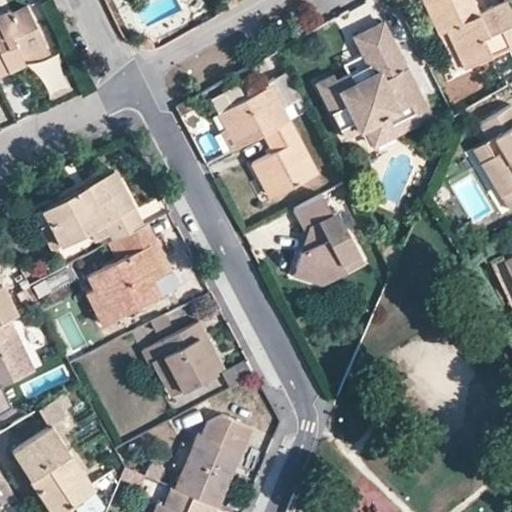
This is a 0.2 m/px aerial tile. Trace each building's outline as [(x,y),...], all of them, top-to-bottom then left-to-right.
[(467,65),(511,43),(511,18),(503,0),(495,0),(474,9),(466,13),(461,5),(470,0),(419,0),(435,32),(442,29),(448,25),(467,65)] [(466,13),(474,9),(470,0),(461,5),(466,13)] [(0,71),(46,49),(24,4),(7,13),(5,8),(0,10),(0,71)] [(356,70),(351,72),(334,81),(331,76),(315,84),(342,139),(362,129),(378,120),(384,118),(393,134),(417,122),(405,96),(414,91),(379,23),(352,37),(366,64),(371,73),(361,78),(356,70)] [(467,65),(448,25),(442,29),(461,67),(467,65)] [(366,64),(356,70),(361,78),(371,73),(366,64)] [(266,84),(278,107),(298,97),(283,70),(264,81),(266,84)] [(56,71),(36,81),(43,95),(63,84),(56,71)] [(210,98),(218,112),(244,97),(237,84),(210,98)] [(225,126),(236,148),(260,135),(286,121),(278,107),(266,84),(244,97),(218,112),(225,126)] [(428,117),(414,91),(405,96),(417,122),(428,117)] [(500,195),(508,209),(511,206),(511,107),(509,103),(478,123),(486,139),(470,148),(478,163),(473,165),(492,199),(500,195)] [(371,146),(388,137),(393,134),(384,118),(378,120),(362,129),(371,146)] [(262,176),(273,195),(314,173),(286,121),(260,135),(269,152),(249,162),(258,179),(262,176)] [(220,128),(230,150),(236,148),(225,126),(220,128)] [(41,208),(59,244),(90,230),(96,242),(109,235),(111,241),(139,227),(111,171),(41,208)] [(258,179),(268,197),(273,195),(262,176),(258,179)] [(355,253),(332,207),(326,210),(317,195),(288,210),(297,227),(303,224),(312,242),(296,249),(291,266),(324,278),(341,270),(337,262),(355,253)] [(41,208),(32,212),(51,248),(59,244),(41,208)] [(85,292),(100,324),(175,285),(168,270),(160,275),(145,248),(154,243),(144,223),(139,227),(111,241),(106,243),(115,260),(86,275),(92,288),(85,292)] [(303,224),(296,249),(312,242),(303,224)] [(154,243),(145,248),(160,275),(168,270),(154,243)] [(341,270),(359,262),(355,253),(337,262),(341,270)] [(511,254),(502,259),(511,280),(511,254)] [(289,273),(315,283),(324,278),(291,266),(289,273)] [(0,319),(5,317),(14,313),(0,283),(0,319)] [(0,319),(0,412),(8,407),(0,391),(0,385),(30,371),(5,317),(0,319)] [(164,355),(182,389),(213,372),(205,356),(212,352),(196,322),(142,350),(148,363),(152,362),(164,355)] [(212,352),(205,356),(213,372),(220,369),(212,352)] [(164,355),(152,362),(170,396),(182,389),(164,355)] [(251,374),(243,358),(219,372),(227,387),(251,374)] [(64,416),(52,399),(37,409),(49,426),(50,426),(64,416)] [(197,433),(173,488),(191,496),(215,505),(222,489),(218,488),(227,466),(231,468),(250,425),(219,411),(205,416),(198,434),(197,433)] [(33,484),(52,511),(54,511),(90,487),(50,426),(49,426),(20,446),(42,479),(33,484)] [(20,446),(12,451),(33,484),(42,479),(20,446)] [(180,511),(183,511),(191,496),(173,488),(170,487),(163,505),(180,511)] [(212,511),(215,505),(191,496),(183,511),(180,511),(163,505),(158,503),(153,511),(212,511)]
